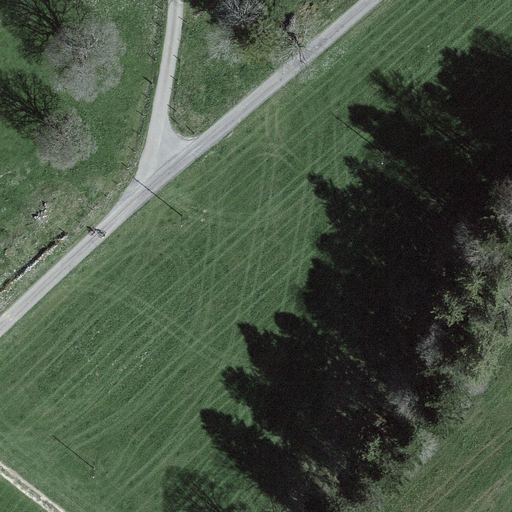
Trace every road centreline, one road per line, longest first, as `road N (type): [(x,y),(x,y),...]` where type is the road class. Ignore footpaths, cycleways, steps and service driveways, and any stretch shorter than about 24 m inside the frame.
road 1 (unclassified): [(371,0),(164,172)]
road 2 (unclassified): [(164,172),(0,331)]
road 3 (unclassified): [(164,172),(162,109),(175,0)]
